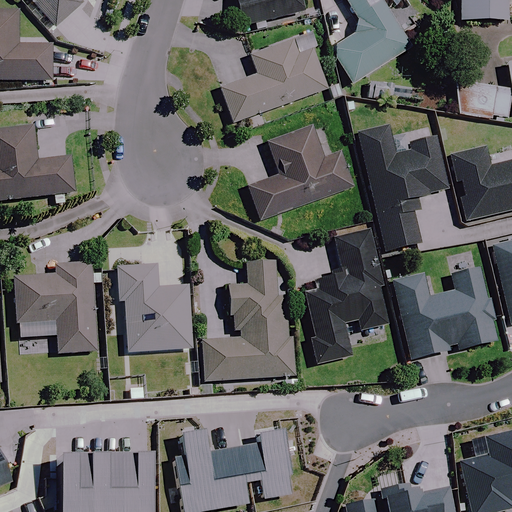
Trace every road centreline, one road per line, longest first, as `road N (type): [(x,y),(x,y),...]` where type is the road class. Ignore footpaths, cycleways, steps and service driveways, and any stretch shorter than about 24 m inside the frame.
road 1 (residential): [(337,434),(511,388)]
road 2 (residential): [(163,165),(145,125),(144,80),(164,0)]
